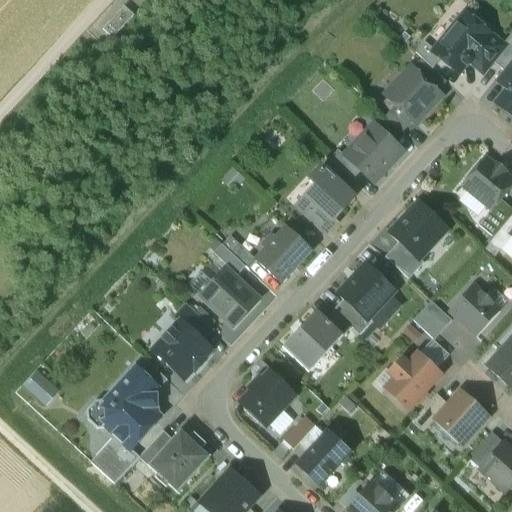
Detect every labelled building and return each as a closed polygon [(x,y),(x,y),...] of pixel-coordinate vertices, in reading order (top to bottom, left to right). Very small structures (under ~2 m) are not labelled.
[(134,16),(125,8),(103,30),(113,39),(134,16)] [(503,49),(464,17),(445,40),(444,39),(443,39),(432,52),(454,71),(458,65),(462,65),(465,68),(471,67),(472,65),(482,73),(503,49)] [(446,84),(421,60),(413,69),(438,93),(446,84)] [(511,61),(495,82),(507,92),(511,85),(511,61)] [(438,93),(413,69),(393,91),(395,93),(387,101),(394,108),(411,124),(412,126),(441,95),(438,93)] [(511,85),(507,92),(496,105),(511,118),(511,85)] [(411,124),(394,108),(384,119),(401,135),(411,124)] [(401,152),(375,127),(373,129),(372,129),(372,130),(368,130),(361,136),(362,141),(361,141),(361,142),(345,159),(358,172),(371,184),(401,152)] [(358,172),(345,159),(338,152),(330,161),(331,162),(350,180),(358,172)] [(506,172),(493,162),(492,164),(482,156),(457,187),(489,212),(498,201),(511,183),(511,179),(504,173),(506,172)] [(350,180),(331,162),(323,171),(349,196),(357,187),(350,180)] [(323,171),(321,170),(309,183),(315,188),(306,198),(312,203),(303,213),(326,235),(336,224),(332,221),(353,199),(349,196),(323,171)] [(511,216),(511,211),(498,201),(489,212),(478,227),(493,239),(511,217),(511,216)] [(446,232),(418,205),(390,235),(399,243),(418,261),(419,260),(446,232)] [(493,239),(489,245),(499,253),(511,238),(511,237),(511,235),(511,217),(493,239)] [(284,224),(274,236),(270,232),(258,243),(262,247),(252,258),(257,262),(281,285),(313,252),(284,224)] [(252,258),(230,238),(222,246),(245,268),(248,271),(257,262),(252,258)] [(418,261),(399,243),(385,259),(408,281),(423,265),(419,260),(418,261)] [(222,246),(222,247),(214,255),(237,277),(245,268),(222,246)] [(393,294),(365,267),(338,295),(344,300),(367,322),(368,321),(393,294)] [(257,302),(225,272),(201,298),(233,328),(257,302)] [(473,287),(449,313),(461,324),(466,329),(475,338),(499,312),(473,287)] [(367,322),(344,300),(333,312),(351,329),(359,337),(371,324),(368,321),(367,322)] [(431,303),(413,322),(433,341),(451,322),(431,303)] [(213,332),(187,307),(175,320),(179,324),(180,323),(202,344),(213,332)] [(351,329),(333,312),(325,321),(342,337),(351,329)] [(303,326),(294,335),(295,335),(282,349),(308,374),(342,337),(325,321),(316,313),(303,326)] [(202,344),(180,323),(179,324),(165,340),(168,343),(157,355),(184,380),(211,352),(202,344)] [(410,327),(403,334),(412,342),(418,335),(410,327)] [(511,342),(489,368),(503,381),(503,380),(507,383),(506,384),(511,388),(511,342)] [(418,356),(408,367),(402,361),(390,374),(396,380),(386,390),(407,410),(438,375),(418,356)] [(167,381),(149,365),(140,374),(158,391),(167,381)] [(42,404),(55,390),(32,369),(19,384),(42,404)] [(135,369),(104,402),(95,402),(86,412),(87,421),(97,430),(105,430),(114,438),(129,451),(130,450),(160,418),(152,410),(152,397),(158,391),(140,374),(135,369)] [(268,374),(261,381),(258,379),(248,390),(251,392),(240,403),(243,406),(243,411),(248,415),(253,415),(266,428),(294,398),(268,374)] [(470,397),(458,386),(444,400),(429,416),(432,419),(462,447),(490,416),(474,401),(470,397)] [(435,393),(411,421),(422,430),(432,419),(429,416),(444,400),(435,393)] [(355,407),(346,399),(340,405),(349,414),(355,407)] [(322,432),(314,425),(298,442),(306,449),(322,432)] [(341,440),(326,427),(322,432),(306,449),(293,463),(308,476),(318,486),(319,487),(352,451),(351,450),(341,440)] [(172,440),(148,467),(157,475),(154,478),(165,488),(168,485),(177,494),(210,458),(201,450),(205,446),(193,435),(189,439),(181,431),(172,440)] [(139,458),(139,459),(148,467),(172,440),(163,432),(139,458)] [(491,433),(468,458),(479,469),(503,444),(491,433)] [(114,438),(91,463),(91,464),(114,485),(139,459),(139,458),(130,450),(129,451),(114,438)] [(511,485),(511,451),(503,444),(479,469),(505,493),(511,485)] [(411,494),(383,470),(370,480),(399,507),(411,494)] [(258,497),(230,472),(200,504),(209,511),(244,511),(248,508),(258,497)] [(394,511),(399,507),(370,480),(343,509),(346,511),(394,511)]
